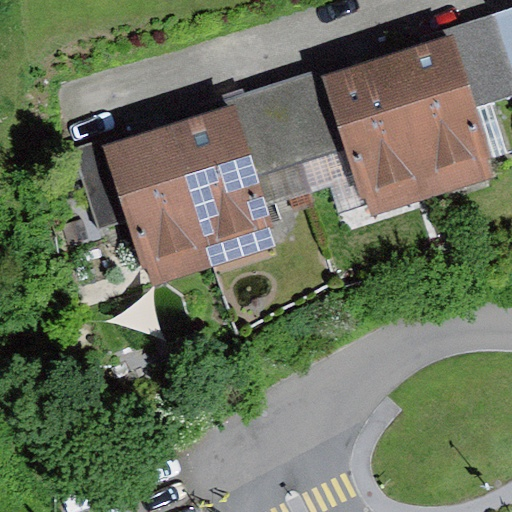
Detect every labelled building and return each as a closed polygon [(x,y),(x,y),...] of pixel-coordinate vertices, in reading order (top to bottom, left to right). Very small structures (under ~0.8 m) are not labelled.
[(511,11),(446,32),(449,42),(471,112),(511,99),(511,11)] [(449,42),(392,60),(436,199),(493,181),(471,112),(449,42)] [(392,60),(323,82),(345,152),(304,165),(313,195),(355,182),(367,222),(436,199),(392,60)] [(323,82),(232,111),(254,180),(345,152),(323,82)] [(232,111),(173,130),(208,248),(215,272),(281,252),(268,209),(313,195),(304,165),(254,180),(232,111)] [(173,130),(103,150),(105,156),(126,223),(148,293),(215,272),(208,248),(173,130)] [(126,223),(105,156),(79,164),(100,231),(126,223)]
